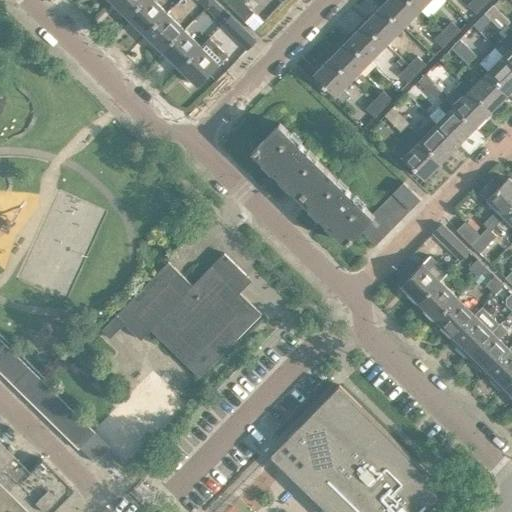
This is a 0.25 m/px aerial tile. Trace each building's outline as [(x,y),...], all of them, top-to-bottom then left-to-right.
[(144,0),(110,0),(127,17),(144,0)] [(144,0),(127,17),(145,34),(166,12),(153,0),(144,0)] [(196,0),(205,8),(212,0),(196,0)] [(214,17),(223,8),(214,0),(212,0),(205,8),(214,17)] [(235,12),(244,3),(240,0),(229,0),(227,3),(235,12)] [(385,0),(381,4),(403,26),(420,9),(410,0),(385,0)] [(410,0),(420,9),(428,0),(410,0)] [(475,13),(479,9),(484,4),(479,0),(471,0),(467,4),(475,13)] [(244,21),(253,12),(244,3),(235,12),(244,21)] [(381,4),(364,22),(386,44),(403,26),(381,4)] [(492,21),(501,13),(492,4),(484,13),(492,21)] [(145,34),(162,51),(184,29),(166,12),(145,34)] [(511,63),(511,29),(507,24),(509,21),(501,13),(492,21),(501,29),(499,31),(511,43),(511,45),(503,55),(511,63)] [(239,42),(248,33),(230,15),(221,24),(239,42)] [(450,39),(459,29),(451,21),(441,30),(450,39)] [(347,39),(369,61),(386,44),(364,22),(347,39)] [(162,51),(180,68),(201,46),(184,29),(162,51)] [(442,47),(450,39),(441,30),(434,38),(442,47)] [(459,55),(463,52),(461,50),(466,45),(459,38),(450,47),(459,55)] [(347,39),(330,56),(352,78),(369,61),(347,39)] [(468,64),(476,55),(466,45),(461,50),(463,52),(459,55),(468,64)] [(201,46),(180,68),(197,85),(219,64),(201,46)] [(486,72),(507,92),(511,87),(511,63),(503,55),(486,72)] [(330,56),(313,74),(335,96),(335,95),(342,102),(348,95),(342,89),(352,78),(330,56)] [(416,73),(425,64),(417,56),(408,65),(416,73)] [(408,81),(416,73),(408,65),(399,73),(408,81)] [(426,90),(429,86),(427,84),(432,79),(426,72),(417,81),(426,90)] [(469,89),(490,110),(507,92),(486,72),(469,89)] [(434,98),(443,89),(432,79),(427,84),(429,86),(426,90),(434,98)] [(474,127),(490,110),(469,89),(461,80),(453,88),(462,96),(452,106),(474,127)] [(382,108),(391,99),(382,90),(374,99),(382,108)] [(374,116),(382,108),(374,99),(365,108),(374,116)] [(392,124),(396,120),(393,118),(398,113),(392,106),(384,115),(392,124)] [(457,144),(474,127),(452,106),(436,123),(457,144)] [(401,132),(409,123),(398,113),(393,118),(396,120),(392,124),(401,132)] [(279,177),(299,197),(326,169),(298,141),(296,143),(289,136),(291,134),(279,122),(252,150),(273,171),(279,165),(284,171),(279,177)] [(440,161),(457,144),(436,123),(419,140),(440,161)] [(440,161),(419,140),(402,157),(424,178),(440,161)] [(326,169),(299,197),(320,217),(325,211),(331,217),(325,222),(347,243),(359,230),(366,223),(374,216),(372,213),(362,204),(360,205),(353,198),(355,197),(326,169)] [(498,222),(497,222),(511,206),(511,181),(507,177),(499,185),(492,178),(479,191),(497,209),(483,223),(487,227),(490,230),(498,222)] [(410,209),(420,199),(403,182),(392,192),(410,209)] [(400,219),(410,209),(392,192),(383,202),(400,219)] [(392,227),(400,219),(383,202),(375,210),(392,227)] [(511,223),(511,206),(497,222),(498,222),(503,228),(510,221),(511,223)] [(392,227),(375,210),(372,213),(374,216),(366,223),(382,238),(392,227)] [(477,237),(480,235),(465,220),(456,230),(470,244),(479,252),(488,244),(483,239),(481,241),(477,237)] [(374,245),(382,238),(366,223),(359,230),(374,245)] [(490,230),(487,227),(480,235),(477,237),(481,241),(483,239),(488,244),(496,235),(490,230)] [(459,260),(468,251),(451,233),(442,243),(459,260)] [(261,313),(236,289),(248,276),(223,253),(192,285),(168,261),(100,329),(109,338),(124,323),(140,339),(150,329),(199,376),(261,313)] [(477,277),(479,274),(486,268),(477,259),(467,268),(477,277)] [(400,285),(418,302),(439,280),(421,263),(400,285)] [(494,294),(503,285),(494,276),(485,285),(494,294)] [(418,302),(435,319),(456,297),(439,280),(418,302)] [(511,310),(511,309),(511,293),(511,292),(502,301),(511,310)] [(435,319),(452,336),(474,314),(456,297),(435,319)] [(474,314),(452,336),(459,342),(456,345),(467,355),(469,352),(470,353),(491,331),(498,324),(481,307),(474,314)] [(491,331),(470,353),(476,359),(473,362),(484,372),(487,369),(487,370),(508,348),(498,339),(506,330),(499,323),(498,324),(491,331)] [(0,360),(10,350),(2,342),(0,344),(0,360)] [(511,343),(508,348),(487,370),(494,376),(491,379),(501,389),(504,386),(504,387),(511,379),(511,343)] [(0,360),(0,373),(2,375),(19,358),(10,350),(0,360)] [(19,358),(2,375),(10,383),(27,366),(19,358)] [(27,366),(10,383),(18,391),(35,374),(27,366)] [(35,374),(18,391),(26,399),(43,382),(35,374)] [(43,382),(26,399),(35,407),(51,390),(43,382)] [(298,473),(337,511),(424,511),(446,490),(339,384),(287,436),(311,460),(298,473)] [(35,407),(43,415),(59,398),(51,390),(35,407)] [(43,415),(51,423),(68,406),(59,398),(43,415)] [(51,423),(59,431),(76,414),(68,406),(51,423)] [(59,431),(67,439),(84,422),(76,414),(59,431)] [(93,432),(84,422),(67,439),(77,449),(93,432)] [(106,448),(93,434),(92,435),(79,447),(92,461),(106,448)] [(0,511),(50,511),(73,489),(41,458),(28,471),(0,442),(0,511)]
